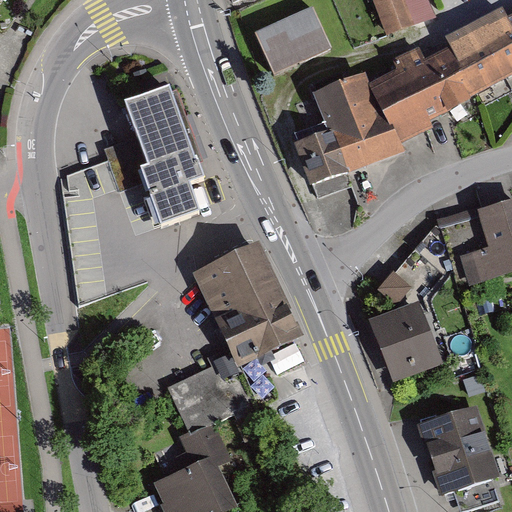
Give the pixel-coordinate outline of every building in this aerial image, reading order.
[(426,0),(376,0),(369,3),(385,42),(436,23),(426,0)] [(313,13),(253,40),(271,80),(331,54),(313,13)] [(322,135),(289,150),(307,194),(404,159),(401,150),(435,135),(432,128),(511,85),(511,19),(505,23),(501,14),(442,45),(448,53),(424,65),(418,54),(393,65),(398,77),(367,89),(363,78),(310,100),(322,135)] [(197,158),(195,158),(170,89),(125,105),(138,139),(148,168),(141,171),(145,184),(162,229),(201,215),(190,186),(205,181),(197,158)] [(138,139),(105,151),(120,193),(145,184),(141,171),(148,168),(138,139)] [(511,204),(446,225),(466,292),(511,277),(511,204)] [(301,346),(255,249),(191,279),(237,376),(301,346)] [(401,271),(417,288),(427,278),(411,262),(401,271)] [(395,306),(414,290),(399,271),(379,286),(395,306)] [(423,303),(366,326),(391,388),(448,364),(423,303)] [(501,481),(478,412),(419,432),(420,433),(425,449),(438,486),(443,501),(472,491),(501,481)] [(191,473),(152,490),(161,511),(232,511),(237,510),(220,472),(235,465),(218,428),(178,445),(191,473)]
